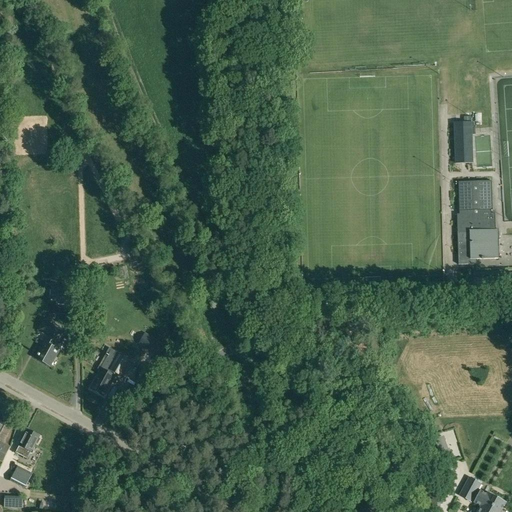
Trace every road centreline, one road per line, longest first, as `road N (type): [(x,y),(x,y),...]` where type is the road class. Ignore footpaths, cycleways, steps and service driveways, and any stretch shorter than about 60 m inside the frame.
road 1 (unclassified): [(113,438),(182,378),(312,300),(511,288)]
road 2 (unclassified): [(237,511),(113,438)]
road 3 (unclassified): [(113,438),(0,375)]
